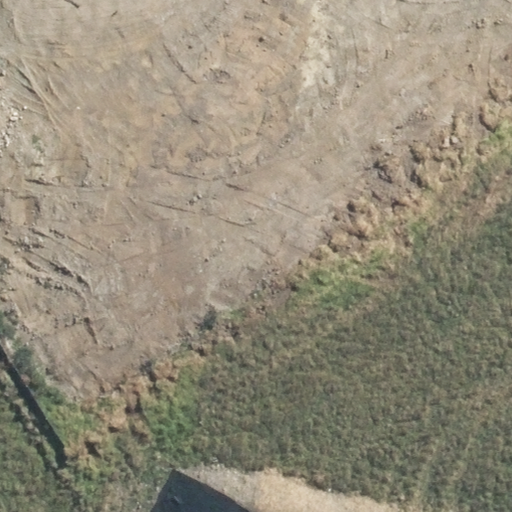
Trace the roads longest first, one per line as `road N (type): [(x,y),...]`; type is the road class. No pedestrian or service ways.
road 1 (tertiary): [(511,359),(245,511)]
road 2 (unknown): [(378,111),(511,348)]
road 3 (residential): [(309,0),(378,111)]
